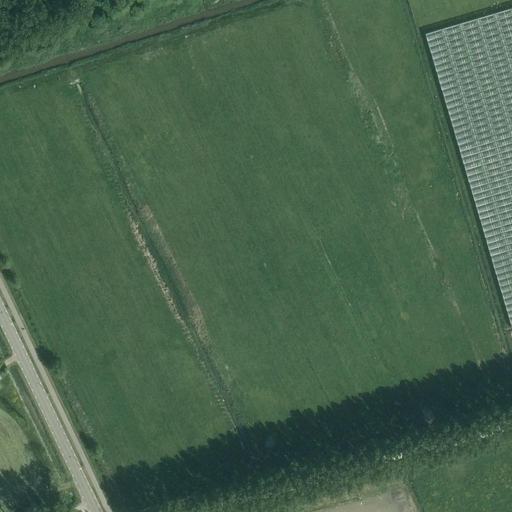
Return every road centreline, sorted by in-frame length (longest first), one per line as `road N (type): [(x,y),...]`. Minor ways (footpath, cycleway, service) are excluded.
road 1 (unclassified): [(205,511),(511,423)]
road 2 (tertiary): [(95,511),(0,311)]
